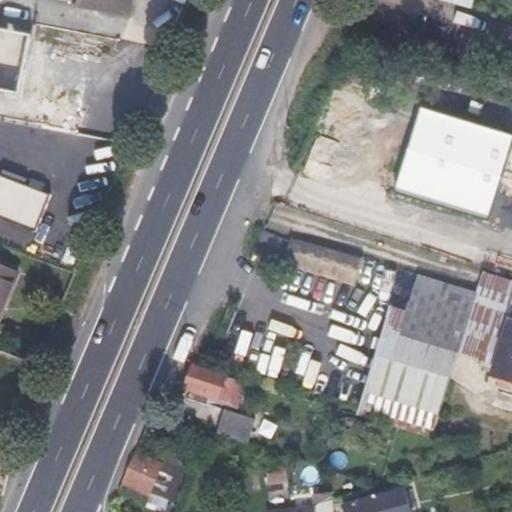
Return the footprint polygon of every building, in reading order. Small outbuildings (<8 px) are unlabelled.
[(13,0),(14,1),(125,22),(128,0),(13,0)] [(511,0),(483,0),(481,8),(509,17),(511,4),(511,0)] [(511,60),(504,58),(500,72),(511,75),(511,60)] [(287,268),(357,278),(360,251),(290,242),(287,268)] [(0,318),(19,273),(0,266),(0,318)] [(479,293),(421,275),(403,333),(387,329),(368,394),(441,415),(479,293)] [(511,320),(510,320),(493,376),(511,382),(511,320)] [(194,366),(186,390),(239,405),(246,382),(202,369),(194,366)] [(226,410),(217,435),(248,445),(256,419),(226,410)] [(136,452),(123,483),(150,494),(163,465),(159,462),(136,452)] [(411,511),(406,491),(345,507),(346,511),(411,511)]
